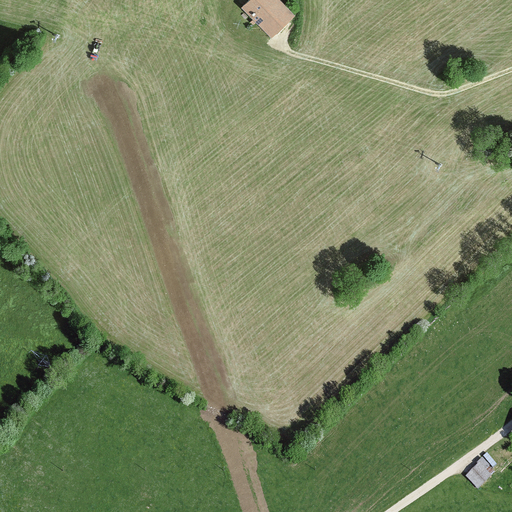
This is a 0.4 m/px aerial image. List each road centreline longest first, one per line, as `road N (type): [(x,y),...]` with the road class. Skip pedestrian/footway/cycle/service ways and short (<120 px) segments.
road 1 (track): [(511,68),(433,93),(282,50),(279,40)]
road 2 (track): [(397,511),(511,425)]
